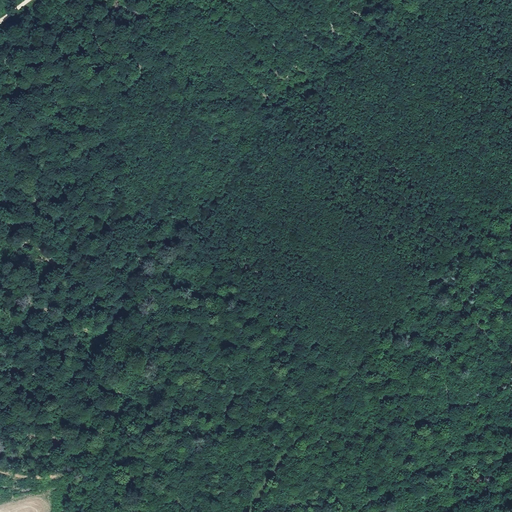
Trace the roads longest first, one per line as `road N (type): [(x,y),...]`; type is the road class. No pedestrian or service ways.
road 1 (track): [(511,205),(331,395),(285,451),(251,511)]
road 2 (track): [(243,151),(420,0)]
road 3 (track): [(243,151),(77,0)]
road 4 (track): [(0,471),(46,477),(66,466),(93,442),(109,397)]
road 5 (track): [(109,397),(124,410),(135,511)]
